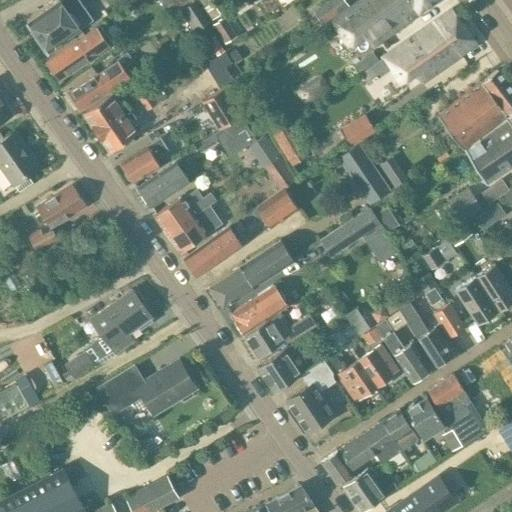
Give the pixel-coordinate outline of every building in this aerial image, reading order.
[(58,0),(27,21),(48,51),(94,19),(80,0),(58,0)] [(327,0),(312,11),(321,24),(349,5),(345,0),(327,0)] [(420,11),(434,0),(357,0),(327,22),(334,32),(341,26),(355,45),(368,36),(375,46),(421,13),(420,11)] [(208,21),(194,1),(183,8),(197,29),(208,21)] [(462,52),(476,42),(453,8),(381,60),(399,85),(416,72),(423,83),(464,54),(462,52)] [(225,43),(236,36),(224,17),(213,24),(225,43)] [(111,44),(106,36),(98,26),(47,61),(59,79),(111,44)] [(207,40),(217,55),(224,50),(214,35),(207,40)] [(97,72),(68,91),(80,109),(129,76),(118,60),(106,69),(99,73),(97,72)] [(456,138),(464,149),(506,116),(511,111),(511,87),(497,68),(438,115),(456,138)] [(300,90),(311,101),(328,84),(317,73),(300,90)] [(135,93),(141,102),(158,91),(162,88),(155,79),(135,93)] [(225,86),(201,101),(218,129),(242,114),(225,86)] [(141,102),(147,110),(167,95),(162,88),(158,91),(141,102)] [(0,91),(0,120),(12,114),(0,91)] [(83,112),(96,132),(130,109),(124,102),(120,105),(112,93),(83,112)] [(130,109),(96,132),(110,152),(139,133),(131,120),(135,117),(130,109)] [(511,111),(506,116),(508,120),(466,150),(487,181),(511,164),(511,111)] [(243,114),(197,142),(201,149),(220,137),(231,155),(259,139),(243,114)] [(350,143),(374,128),(365,115),(342,130),(350,143)] [(282,128),(272,134),(279,145),(288,139),(282,128)] [(0,165),(14,184),(40,166),(14,130),(0,139),(0,165)] [(161,165),(157,159),(170,150),(159,135),(146,144),(147,145),(122,161),(126,167),(124,173),(128,180),(132,181),(132,182),(134,181),(161,165)] [(265,136),(250,146),(256,155),(271,145),(265,136)] [(338,157),(369,204),(391,190),(359,143),(338,157)] [(280,157),(265,167),(279,189),(283,186),(284,188),(295,179),(280,157)] [(176,162),(138,188),(151,206),(188,180),(176,162)] [(396,188),(408,180),(401,170),(389,178),(396,188)] [(72,185),(37,208),(41,215),(35,219),(40,225),(46,222),(50,227),(85,205),(72,185)] [(297,205),(284,188),(283,186),(279,189),(254,206),(270,229),(298,209),(297,205)] [(156,213),(169,232),(210,204),(216,199),(211,191),(203,196),(197,187),(183,196),(182,195),(156,213)] [(449,201),(462,221),(482,208),(469,188),(449,201)] [(222,222),(210,204),(169,232),(182,251),(208,232),(222,222)] [(389,205),(377,212),(386,228),(398,221),(389,205)] [(319,239),(321,242),(332,258),(365,236),(363,233),(379,223),(370,208),(354,218),(353,216),(319,239)] [(242,245),(232,231),(230,226),(186,256),(199,275),(242,245)] [(27,235),(37,253),(59,241),(53,229),(43,234),(39,228),(27,235)] [(483,255),(496,247),(485,230),(472,238),(483,255)] [(448,238),(422,255),(430,268),(456,251),(448,238)] [(224,305),(294,259),(280,239),(210,284),(224,305)] [(511,287),(496,262),(476,275),(498,308),(511,299),(511,287)] [(498,308),(476,275),(456,288),(478,321),(498,308)] [(91,318),(115,352),(133,340),(127,333),(138,326),(140,329),(152,321),(150,317),(151,316),(141,302),(144,300),(136,289),(133,291),(132,288),(91,318)] [(231,313),(244,334),(280,310),(279,309),(281,308),(269,288),(231,313)] [(455,353),(444,338),(436,325),(428,330),(410,301),(399,308),(437,365),(455,353)] [(434,313),(440,322),(436,325),(444,338),(448,335),(449,337),(464,327),(448,303),(434,313)] [(280,310),(244,334),(246,336),(245,341),(248,346),(252,347),(259,357),(285,339),(288,341),(316,323),(310,314),(290,325),(280,310)] [(375,324),(412,381),(431,369),(412,341),(404,346),(385,318),(375,324)] [(328,337),(337,350),(348,342),(339,329),(328,337)] [(511,336),(503,343),(511,357),(511,336)] [(382,344),(360,358),(378,385),(393,375),(391,373),(398,368),(382,344)] [(275,391),(300,374),(301,374),(284,349),(258,366),(275,391)] [(94,364),(84,350),(64,365),(74,379),(94,364)] [(335,376),(337,374),(355,400),(378,385),(360,358),(347,367),(342,360),(340,362),(333,352),(323,359),(333,373),(335,376)] [(179,359),(137,385),(142,394),(154,413),(178,398),(184,401),(193,396),(193,389),(196,387),(179,359)] [(301,374),(300,374),(307,385),(286,400),(308,432),(334,414),(319,392),(335,381),(333,378),(333,373),(323,359),(301,374)] [(142,394),(137,385),(143,381),(133,364),(106,381),(96,387),(112,413),(142,394)] [(429,390),(427,391),(463,444),(487,428),(454,373),(429,390)] [(26,376),(0,390),(0,421),(23,408),(38,399),(31,385),(26,376)] [(423,438),(445,424),(427,395),(415,403),(414,402),(408,405),(408,407),(405,409),(423,438)] [(399,410),(383,420),(391,433),(402,449),(405,447),(418,437),(415,433),(400,409),(399,410)] [(511,412),(495,424),(511,451),(511,412)] [(383,420),(363,433),(375,451),(382,462),(402,449),(391,433),(383,420)] [(452,428),(443,433),(441,434),(451,451),(462,445),(455,433),(452,428)] [(351,468),(375,451),(363,433),(339,449),(351,468)] [(337,484),(353,473),(337,450),(321,460),(337,484)] [(437,461),(430,450),(410,463),(416,475),(437,461)] [(361,510),(385,493),(386,495),(397,487),(393,480),(382,489),(373,477),(376,475),(371,467),(368,470),(367,468),(343,485),(361,510)] [(0,511),(85,511),(62,468),(36,482),(28,486),(0,500),(0,511)] [(167,475),(125,497),(133,511),(150,511),(179,497),(167,475)] [(426,485),(388,511),(437,511),(443,508),(453,501),(436,478),(426,485)] [(265,503),(269,511),(318,511),(300,484),(298,486),(265,503)] [(89,511),(117,511),(111,500),(90,511),(89,511)] [(269,511),(265,503),(248,511),(269,511)]
